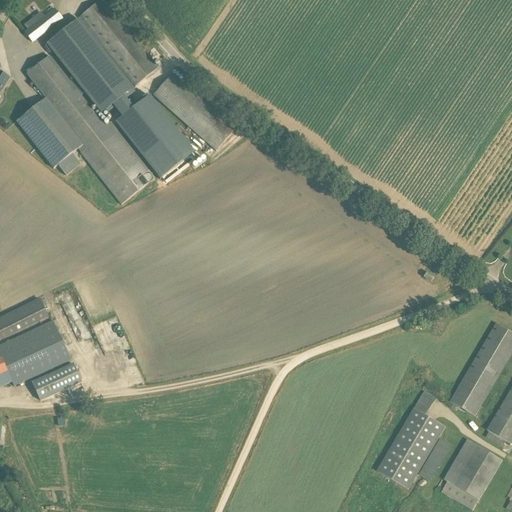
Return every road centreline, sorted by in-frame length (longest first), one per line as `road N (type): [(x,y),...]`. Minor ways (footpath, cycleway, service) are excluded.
road 1 (unclassified): [(501,283),(218,93),(128,0)]
road 2 (track): [(290,365),(0,407)]
